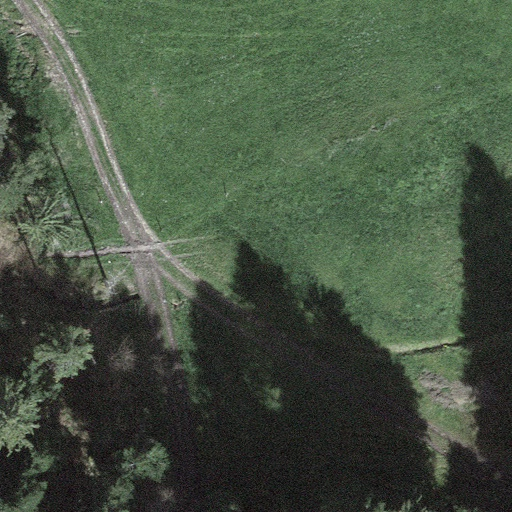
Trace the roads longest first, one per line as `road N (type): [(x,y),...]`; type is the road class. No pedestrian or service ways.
road 1 (track): [(455,455),(141,248),(78,85),(27,0)]
road 2 (track): [(141,248),(163,323),(185,511)]
